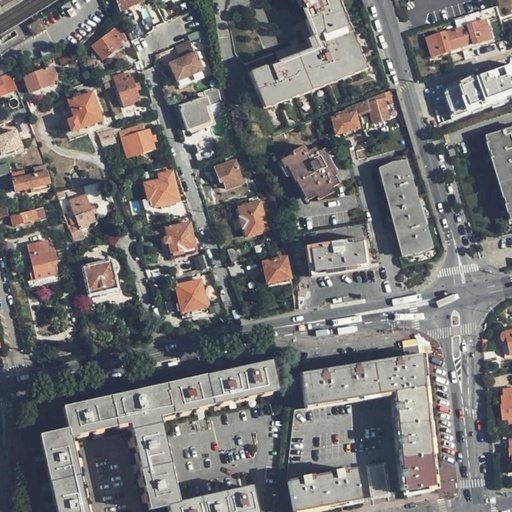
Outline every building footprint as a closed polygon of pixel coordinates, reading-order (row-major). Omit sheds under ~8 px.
[(116,0),(117,0),(120,9),(140,0),(116,0)] [(333,0),(299,0),(302,7),(309,25),(313,36),(308,38),(313,50),(289,59),(254,73),(266,102),(359,66),(333,0)] [(73,6),(67,10),(71,17),(77,13),(73,6)] [(38,19),(28,26),(34,35),(44,29),(38,19)] [(492,39),(486,20),(467,25),(467,27),(445,34),(444,32),(426,38),(431,57),(450,52),(449,48),(472,41),(473,45),(492,39)] [(121,44),(119,42),(116,37),(121,34),(116,27),(91,46),(102,60),(121,44)] [(170,63),(178,82),(205,71),(197,52),(196,53),(191,40),(177,46),(182,58),(170,63)] [(304,43),(248,63),(251,71),(307,51),(304,43)] [(52,47),(40,52),(42,58),(54,53),(52,47)] [(511,69),(511,57),(494,62),(496,73),(511,69)] [(38,62),(23,67),(25,72),(39,67),(38,62)] [(23,76),(29,93),(52,85),(51,81),(57,79),(52,65),(23,76)] [(136,91),(133,84),(131,77),(125,79),(123,73),(113,77),(123,107),(132,104),(131,102),(139,99),(136,91)] [(451,87),(458,108),(468,104),(486,98),(478,77),(451,87)] [(5,93),(17,88),(13,79),(2,83),(5,93)] [(220,101),(217,86),(203,91),(205,97),(178,107),(186,130),(209,122),(204,107),(220,101)] [(389,90),(384,92),(386,98),(390,105),(394,104),(390,94),(389,90)] [(384,92),(366,99),(366,101),(356,104),(359,114),(369,111),(372,123),(387,119),(383,99),(386,98),(384,92)] [(67,101),(69,108),(63,110),(66,120),(63,121),(67,133),(100,121),(90,93),(67,101)] [(36,96),(25,100),(31,114),(41,110),(36,96)] [(211,113),(224,110),(223,103),(210,106),(211,113)] [(355,116),(359,114),(356,104),(344,109),(346,114),(331,118),(334,135),(358,129),(355,116)] [(29,121),(26,115),(13,119),(15,125),(23,123),(29,121)] [(28,137),(34,135),(30,124),(29,121),(23,123),(28,137)] [(153,142),(151,136),(149,129),(144,131),(142,124),(119,131),(127,157),(155,149),(153,142)] [(511,126),(497,132),(498,135),(511,130),(511,126)] [(0,135),(0,143),(2,148),(0,148),(0,155),(22,147),(17,135),(19,134),(17,129),(0,135)] [(100,133),(104,146),(117,142),(114,129),(100,133)] [(511,130),(498,135),(490,137),(511,211),(511,130)] [(511,211),(490,137),(486,139),(511,222),(511,221),(511,211)] [(214,152),(208,139),(196,143),(202,157),(214,152)] [(291,154),(281,160),(285,167),(287,166),(291,174),(293,174),(303,193),(306,191),(310,199),(336,184),(333,177),(334,176),(323,155),(322,156),(319,151),(316,153),(314,148),(307,151),(303,145),(290,152),(291,154)] [(451,146),(446,147),(449,158),(455,156),(451,146)] [(234,161),(214,167),(219,182),(223,181),(226,189),(242,183),(234,161)] [(393,165),(381,171),(387,192),(404,254),(418,252),(431,246),(405,164),(393,165)] [(24,177),(23,170),(11,173),(12,179),(24,177)] [(24,177),(12,179),(15,191),(23,189),(28,188),(30,192),(49,188),(45,172),(24,177)] [(144,184),(148,199),(151,198),(153,207),(178,201),(171,172),(158,175),(159,180),(144,184)] [(92,214),(90,206),(85,194),(68,200),(70,205),(65,207),(66,211),(72,209),(74,216),(69,218),(73,232),(71,233),(74,241),(84,238),(80,229),(88,226),(87,224),(95,221),(92,214)] [(144,209),(153,207),(151,198),(148,199),(142,201),(144,209)] [(244,228),(246,236),(267,230),(259,202),(238,208),(241,216),(238,217),(241,228),(244,228)] [(38,219),(35,209),(9,217),(12,226),(38,219)] [(65,223),(51,226),(53,232),(66,228),(65,223)] [(169,251),(171,251),(182,249),(182,250),(194,247),(189,223),(164,228),(166,236),(163,237),(162,239),(163,243),(164,244),(168,244),(169,251)] [(59,244),(72,241),(68,230),(56,233),(59,244)] [(363,238),(304,247),(309,278),(368,269),(363,238)] [(53,265),(56,265),(52,248),(49,249),(47,241),(26,246),(30,261),(26,262),(31,286),(56,281),(53,265)] [(75,242),(64,245),(66,252),(77,249),(75,242)] [(61,245),(54,246),(58,260),(65,258),(61,245)] [(202,255),(192,259),(196,272),(206,268),(202,255)] [(262,263),(266,283),(288,278),(284,258),(262,263)] [(81,268),(88,295),(116,289),(112,274),(115,273),(117,268),(116,263),(113,261),(81,268)] [(246,261),(230,266),(233,274),(249,269),(246,261)] [(66,262),(59,264),(62,277),(69,276),(66,262)] [(181,313),(205,307),(203,296),(199,276),(188,278),(189,282),(175,285),(181,313)] [(210,278),(201,279),(203,289),(212,287),(210,278)] [(81,285),(74,287),(75,294),(82,292),(81,285)] [(26,289),(12,292),(13,298),(27,294),(26,289)] [(219,293),(203,296),(205,307),(222,304),(219,293)] [(13,298),(16,313),(31,309),(27,294),(13,298)] [(511,331),(506,333),(503,333),(502,335),(502,337),(502,339),(504,341),(507,342),(508,347),(505,348),(506,355),(511,353),(511,331)] [(402,347),(404,359),(419,357),(417,344),(402,347)] [(402,490),(406,490),(432,485),(420,369),(419,357),(404,359),(404,362),(388,364),(388,362),(364,366),(364,368),(348,371),(347,369),(330,371),(330,374),(315,377),(314,374),(299,377),(304,406),(392,392),(401,470),(402,490)] [(66,430),(38,436),(55,511),(85,511),(69,437),(129,424),(148,510),(166,506),(167,511),(256,511),(250,487),(177,503),(158,417),(276,391),(270,361),(62,408),(66,430)] [(511,389),(503,391),(503,398),(501,398),(502,407),(501,407),(503,422),(511,420),(511,389)] [(383,465),(368,468),(372,496),(387,493),(383,465)] [(295,481),(286,482),(291,511),(293,511),(359,499),(354,469),(345,471),(345,474),(329,477),(328,474),(312,477),(312,480),(295,483),(295,481)] [(433,489),(432,485),(406,490),(407,495),(433,489)]
